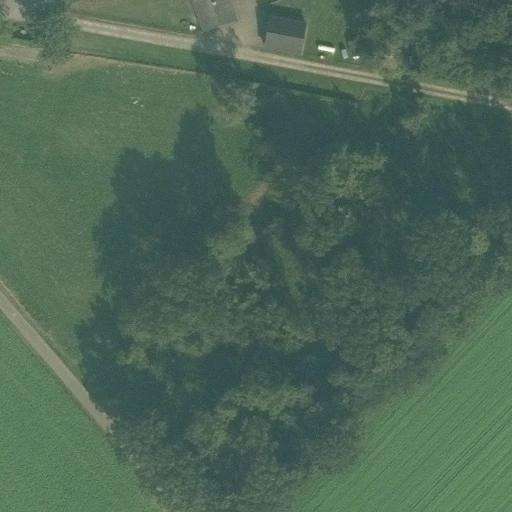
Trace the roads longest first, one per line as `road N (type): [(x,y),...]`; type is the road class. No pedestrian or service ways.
road 1 (residential): [(511,104),(0,8)]
road 2 (unclassified): [(0,296),(182,511)]
